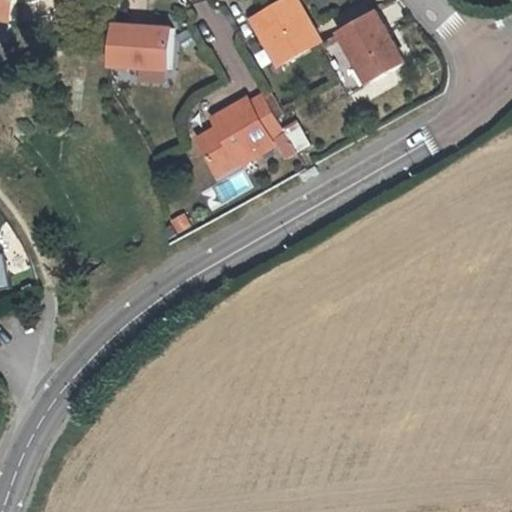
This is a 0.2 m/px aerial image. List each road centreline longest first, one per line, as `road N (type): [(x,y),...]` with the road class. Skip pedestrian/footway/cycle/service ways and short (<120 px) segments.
road 1 (residential): [(54,399),(131,321),(422,143),(498,85)]
road 2 (track): [(54,399),(49,285),(35,245),(0,199)]
road 3 (residential): [(2,511),(54,399)]
